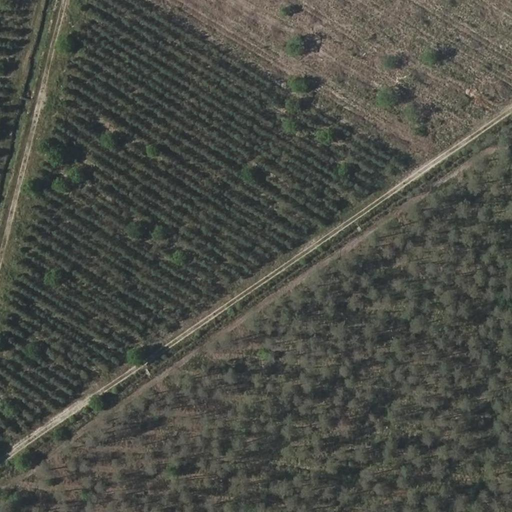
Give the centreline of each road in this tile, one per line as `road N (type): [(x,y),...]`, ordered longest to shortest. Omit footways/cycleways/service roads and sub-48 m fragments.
road 1 (track): [(0,467),(511,114)]
road 2 (track): [(0,298),(73,0)]
